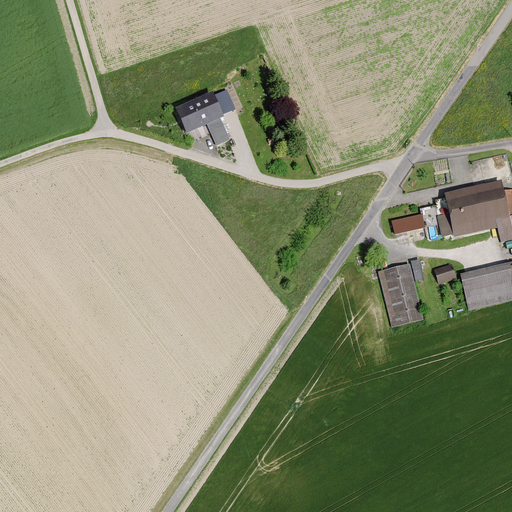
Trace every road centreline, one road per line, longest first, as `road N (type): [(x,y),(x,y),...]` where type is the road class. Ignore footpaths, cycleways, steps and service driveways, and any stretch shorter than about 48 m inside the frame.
road 1 (unclassified): [(168,511),(511,10)]
road 2 (track): [(69,0),(108,131),(0,164)]
